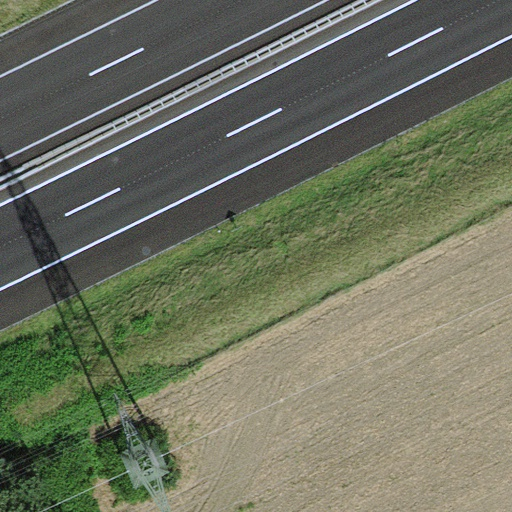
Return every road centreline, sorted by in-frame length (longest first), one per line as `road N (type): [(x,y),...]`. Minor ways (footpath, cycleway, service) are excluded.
road 1 (motorway): [(0,246),(498,0)]
road 2 (motorway): [(240,0),(0,118)]
